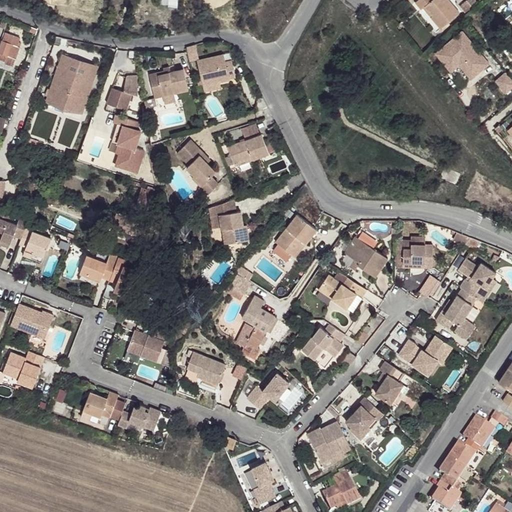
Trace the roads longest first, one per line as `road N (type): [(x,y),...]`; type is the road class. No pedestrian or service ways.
road 1 (residential): [(282,445),(79,368),(85,310),(0,277)]
road 2 (unclassified): [(268,81),(320,190),(335,204),(419,210),(511,242)]
road 3 (unclassified): [(50,27),(122,42),(234,37),(254,53),(268,81)]
road 4 (residential): [(282,445),(403,303)]
road 5 (residential): [(50,27),(1,163)]
road 6 (residential): [(477,391),(404,503)]
